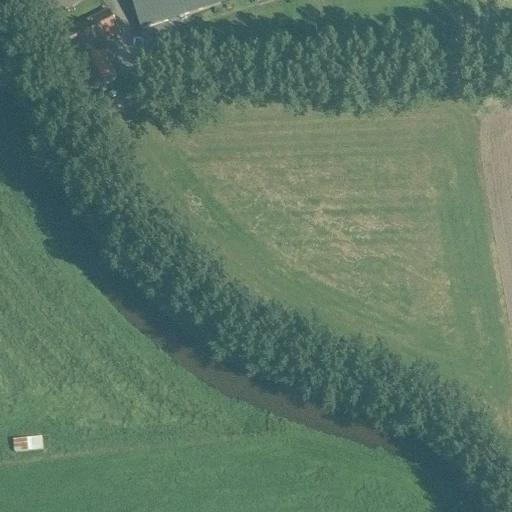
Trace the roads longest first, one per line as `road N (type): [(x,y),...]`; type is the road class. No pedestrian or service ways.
road 1 (unclassified): [(511,469),(462,421),(287,340),(218,291),(163,237),(13,0)]
road 2 (track): [(81,116),(215,85),(511,75)]
